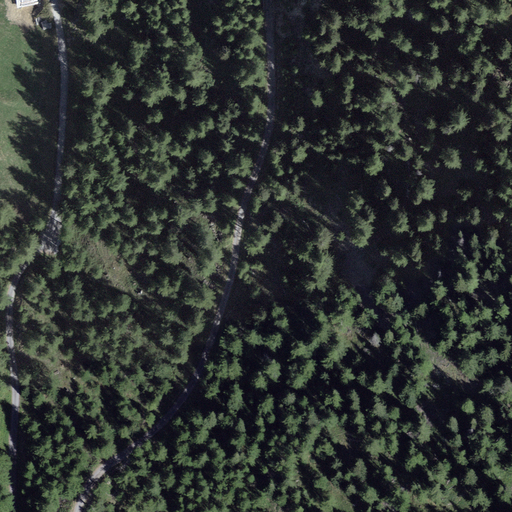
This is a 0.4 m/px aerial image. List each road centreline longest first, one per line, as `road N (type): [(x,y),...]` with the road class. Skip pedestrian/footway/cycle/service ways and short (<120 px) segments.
road 1 (track): [(79,511),(103,466),(167,428),(199,389),(273,92),(271,0)]
road 2 (track): [(57,0),(68,70),(67,169),(60,219),(34,261)]
road 3 (track): [(34,261),(16,291),(16,511)]
